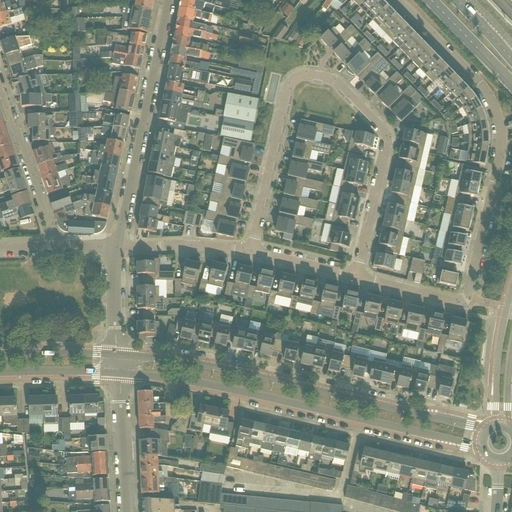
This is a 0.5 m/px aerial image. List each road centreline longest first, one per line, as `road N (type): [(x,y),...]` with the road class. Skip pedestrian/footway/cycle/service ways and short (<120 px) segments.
road 1 (residential): [(355,277),(465,304),(494,182),(496,111),(398,0)]
road 2 (residential): [(251,251),(288,86),(308,76),(335,82),(388,135),(355,277)]
road 3 (tertiary): [(485,432),(230,370),(116,355)]
road 4 (tertiary): [(119,374),(227,388),(482,448)]
road 5 (residential): [(114,247),(168,0)]
road 6 (residential): [(55,248),(0,81)]
road 7 (tertiary): [(511,289),(497,354),(495,426)]
road 8 (residential): [(125,511),(119,374)]
road 9 (residential): [(114,247),(251,251)]
